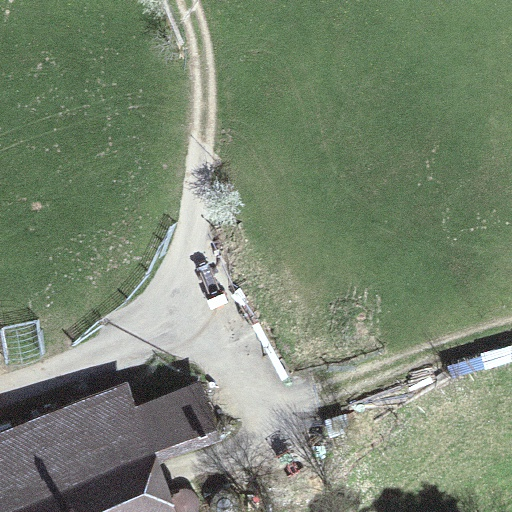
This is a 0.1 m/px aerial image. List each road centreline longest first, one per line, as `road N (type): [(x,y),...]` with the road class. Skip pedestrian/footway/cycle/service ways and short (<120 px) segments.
road 1 (track): [(0,398),(108,356),(185,248),(204,135),(203,60),(181,0)]
road 2 (track): [(151,306),(300,415),(511,334)]
